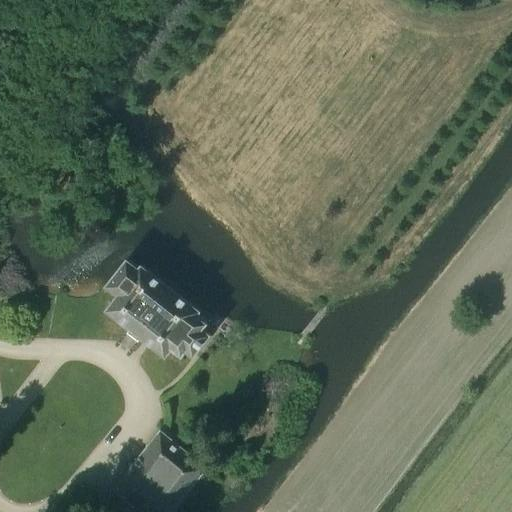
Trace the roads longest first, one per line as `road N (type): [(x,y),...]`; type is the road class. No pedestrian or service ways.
road 1 (track): [(0,345),(92,354),(117,369),(135,397),(130,418),(56,502),(39,511),(0,505)]
road 2 (track): [(0,139),(108,0)]
